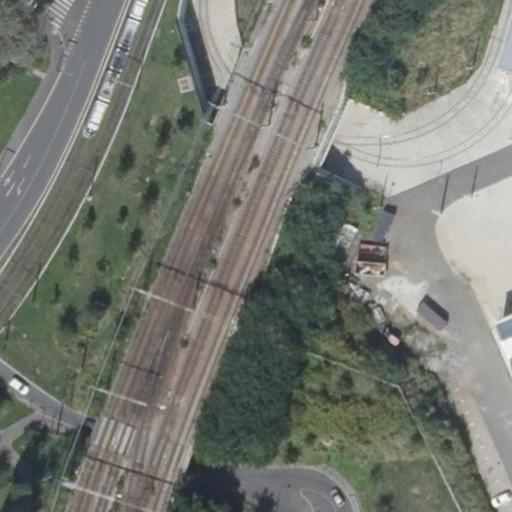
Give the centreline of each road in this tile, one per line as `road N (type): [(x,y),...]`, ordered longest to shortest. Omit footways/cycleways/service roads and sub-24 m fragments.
road 1 (residential): [(262,481),(45,406),(0,372)]
road 2 (residential): [(97,35),(0,221)]
